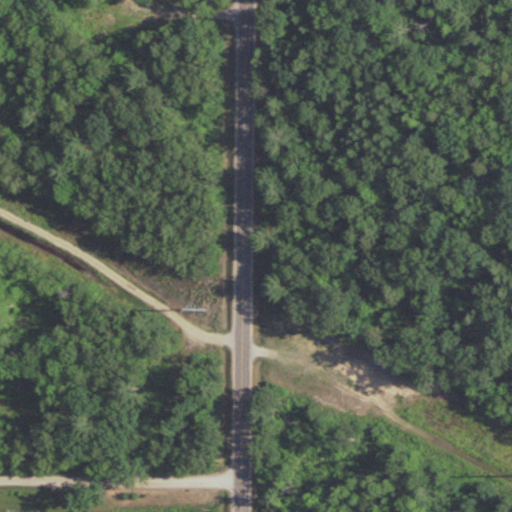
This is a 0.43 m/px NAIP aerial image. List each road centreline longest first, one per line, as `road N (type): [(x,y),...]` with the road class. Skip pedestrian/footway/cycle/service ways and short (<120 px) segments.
road 1 (tertiary): [(242,511),(247,0)]
road 2 (residential): [(242,483),(0,483)]
